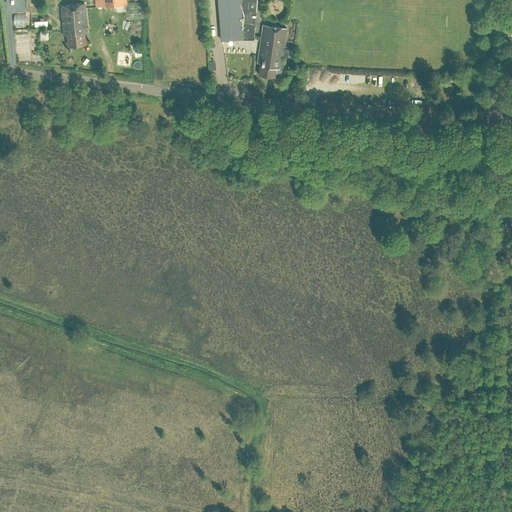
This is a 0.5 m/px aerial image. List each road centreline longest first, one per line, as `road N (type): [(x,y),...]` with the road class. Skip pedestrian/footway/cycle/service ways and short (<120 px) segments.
road 1 (tertiary): [(502,117),(402,119),(0,70)]
road 2 (track): [(511,324),(504,511)]
